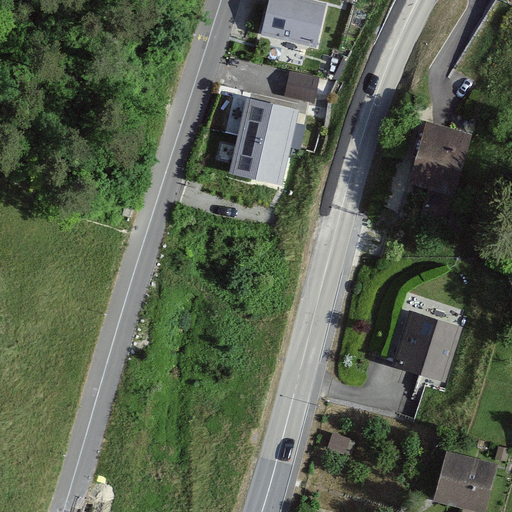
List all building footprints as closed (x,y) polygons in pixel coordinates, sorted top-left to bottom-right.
[(308,0),(270,0),(262,34),(316,47),(326,4),(308,0)] [(320,78),(290,71),(288,84),(285,95),(314,102),(320,78)] [(247,98),(238,137),(288,148),(297,109),(247,98)] [(409,185),(456,196),(471,135),(424,124),(409,185)] [(288,148),(238,137),(230,173),(280,184),(288,148)] [(445,383),(462,329),(411,313),(394,367),(445,383)] [(461,511),(485,511),(497,468),(446,454),(432,504),(462,511),(461,511)]
